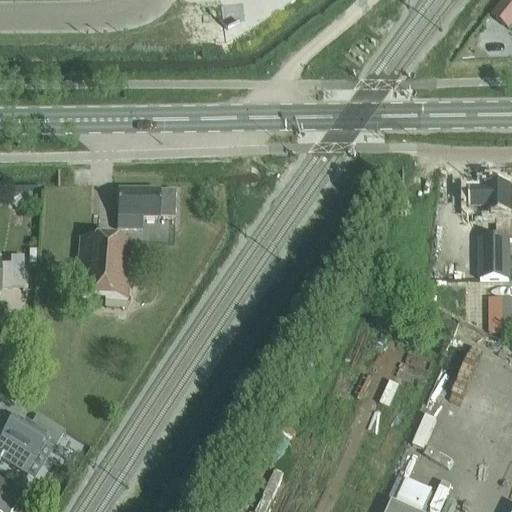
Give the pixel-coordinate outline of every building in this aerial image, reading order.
[(511,25),(511,0),(506,0),(492,18),(508,31),(511,25)] [(479,282),(509,282),(509,242),(510,190),(485,190),(485,221),(496,221),(496,242),(478,242),(479,282)] [(116,212),(116,231),(141,231),(141,220),(148,220),(153,220),(173,220),(174,193),(116,192),(116,212)] [(126,301),(129,258),(130,243),(80,239),(75,298),(126,301)] [(29,266),(37,266),(36,251),(28,252),(29,266)] [(23,292),(22,258),(9,259),(10,266),(0,265),(0,289),(22,289),(22,292),(23,292)] [(511,300),(501,301),(501,334),(501,339),(511,338),(511,300)] [(64,434),(54,427),(37,417),(29,429),(14,419),(0,440),(0,459),(23,474),(45,439),(56,446),(64,434)] [(11,511),(15,506),(22,496),(0,481),(0,511),(11,511)]
